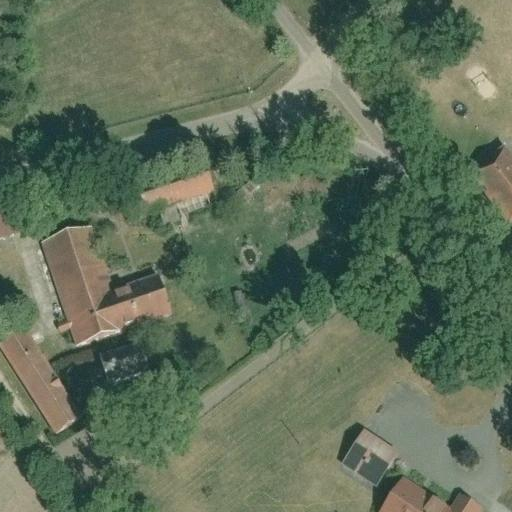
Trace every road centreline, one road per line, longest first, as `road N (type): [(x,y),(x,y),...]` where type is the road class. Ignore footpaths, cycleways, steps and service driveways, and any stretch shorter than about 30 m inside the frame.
road 1 (residential): [(0,180),(252,120)]
road 2 (unclassified): [(401,166),(511,282)]
road 3 (unclassified): [(252,120),(330,132),(401,166)]
road 4 (unclassified): [(401,166),(319,66)]
